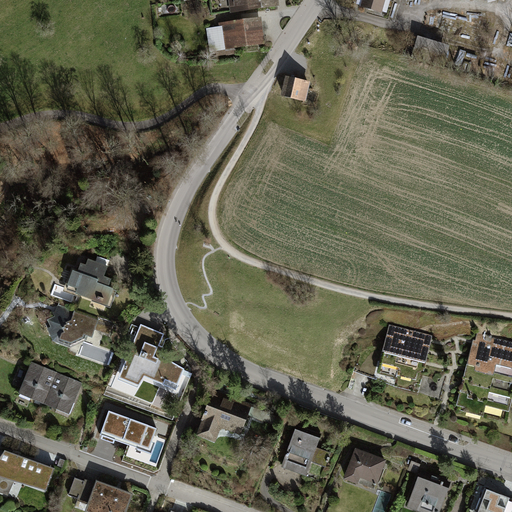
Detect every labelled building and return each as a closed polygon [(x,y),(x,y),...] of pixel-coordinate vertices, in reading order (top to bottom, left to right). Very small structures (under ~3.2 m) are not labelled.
[(276,0),(230,0),(231,11),(277,5),(276,0)] [(390,0),(356,0),(355,4),(387,13),(390,0)] [(260,18),(219,24),(219,27),(207,29),(210,52),(263,45),(260,18)] [(450,46),(417,36),(412,54),(445,64),(450,46)] [(311,81),(287,75),(282,95),(306,101),(311,81)] [(84,267),(78,265),(67,275),(62,292),(109,309),(115,293),(108,291),(111,282),(104,280),(109,263),(96,258),(94,263),(88,261),(84,267)] [(98,321),(58,307),(48,321),(48,330),(53,341),(70,347),(92,337),(98,321)] [(388,342),(428,355),(432,340),(392,328),(388,342)] [(161,344),(139,334),(120,380),(138,388),(144,373),(166,382),(174,364),(155,356),(161,344)] [(474,354),(511,362),(511,344),(478,337),(474,354)] [(388,342),(383,360),(423,372),(428,355),(388,342)] [(511,362),(474,354),(470,372),(511,381),(511,362)] [(418,386),(423,372),(383,360),(378,374),(418,386)] [(44,405),(56,374),(29,364),(18,396),(44,405)] [(511,395),(511,381),(470,372),(466,390),(511,401),(511,395)] [(82,384),(56,374),(44,405),(70,415),(82,384)] [(506,419),(511,401),(466,390),(461,409),(506,419)] [(252,405),(214,391),(196,437),(216,444),(222,429),(241,436),(252,405)] [(156,431),(109,414),(99,440),(146,458),(156,431)] [(322,440),(293,430),(281,465),(310,475),(322,440)] [(386,462),(351,450),(341,477),(376,490),(386,462)] [(56,470),(4,452),(0,457),(0,480),(47,494),(56,470)] [(126,511),(133,494),(85,477),(84,482),(75,479),(69,497),(78,500),(75,507),(87,511),(86,511),(126,511)] [(442,511),(451,488),(419,477),(408,506),(424,511),(442,511)] [(510,511),(511,507),(511,498),(484,488),(476,510),(474,510),(473,511),(510,511)]
